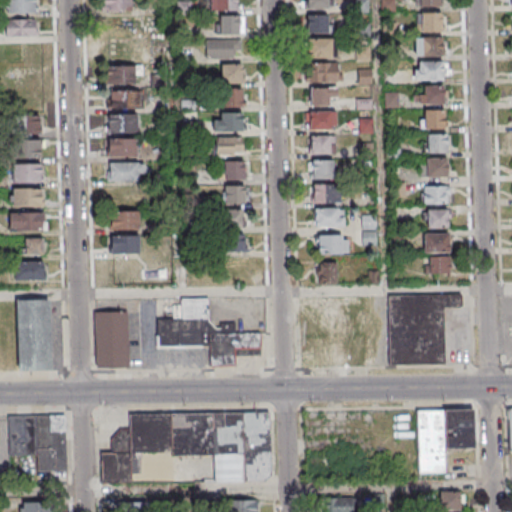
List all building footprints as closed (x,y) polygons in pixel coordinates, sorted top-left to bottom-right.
[(36,14),(36,0),(5,0),(5,14),(36,14)] [(131,0),(101,0),(102,11),(131,11),(131,0)] [(208,0),(209,11),(237,11),(236,0),(208,0)] [(305,0),(306,8),(328,8),(327,0),(305,0)] [(328,14),(306,14),(306,32),(328,32),(328,14)] [(441,32),(441,14),(414,14),(414,32),(441,32)] [(219,33),(239,33),(239,15),(219,15),(219,33)] [(134,35),(134,17),(107,17),(107,35),(134,35)] [(36,37),(36,20),(5,20),(5,37),(36,37)] [(414,37),(414,55),(442,55),(442,37),(414,37)] [(336,38),(307,38),(307,57),(336,57),(336,38)] [(205,57),(240,57),(240,39),(205,39),(205,57)] [(8,60),(37,60),(37,44),(8,44),(8,60)] [(442,79),(442,61),(412,61),(412,79),(442,79)] [(337,62),(306,62),(306,81),(337,81),(337,62)] [(241,64),(221,64),(221,81),(241,81),(241,64)] [(106,65),(106,83),(139,83),(139,65),(106,65)] [(37,67),(8,67),(8,84),(37,84),(37,67)] [(444,85),(417,85),(417,103),(444,103),(444,85)] [(309,87),(309,104),(336,104),(336,87),(309,87)] [(221,88),(221,106),(243,106),(243,88),(221,88)] [(106,108),(139,108),(139,90),(106,90),(106,108)] [(422,128),(444,128),(444,109),(422,109),(422,128)] [(336,129),(336,111),(305,111),(305,129),(336,129)] [(241,130),(241,112),(213,112),(213,130),(241,130)] [(138,114),(106,114),(106,132),(138,132),(138,114)] [(23,118),(23,132),(38,132),(38,118),(23,118)] [(426,153),(446,153),(446,134),(426,134),(426,153)] [(334,154),(334,135),(309,135),(309,154),(334,154)] [(244,154),(244,137),(215,137),(215,154),(244,154)] [(107,140),(107,156),(136,156),(136,140),(107,140)] [(18,141),(18,157),(40,157),(40,141),(18,141)] [(446,158),(422,158),(422,178),(446,178),(446,158)] [(245,160),(224,160),(224,178),(245,178),(245,160)] [(310,160),(310,179),(336,179),(336,160),(310,160)] [(143,163),(108,163),(108,182),(143,182),(143,163)] [(41,183),(41,164),(11,164),(11,183),(41,183)] [(340,204),(340,184),(312,184),(312,204),(340,204)] [(224,203),(245,203),(245,185),(224,185),(224,203)] [(421,203),(449,203),(449,185),(421,185),(421,203)] [(12,207),(42,207),(42,189),(12,189),(12,207)] [(447,227),(447,208),(427,208),(427,227),(447,227)] [(313,209),(313,228),(343,228),(343,209),(313,209)] [(243,228),(243,210),(223,210),(223,228),(243,228)] [(109,230),(139,230),(139,211),(109,211),(109,230)] [(42,212),(9,212),(9,229),(42,229),(42,212)] [(375,216),(361,216),(361,246),(375,246),(375,216)] [(243,233),(222,233),(222,251),(243,251),(243,233)] [(449,252),(449,233),(422,233),(422,252),(449,252)] [(315,236),(315,254),(347,254),(346,235),(315,236)] [(109,254),(139,254),(139,236),(109,236),(109,254)] [(43,254),(43,237),(24,237),(24,254),(43,254)] [(424,275),(449,275),(449,257),(424,257),(424,275)] [(13,261),(13,280),(44,279),(44,261),(13,261)] [(110,261),(110,279),(140,279),(140,261),(110,261)] [(336,283),(336,262),(317,262),(317,283),(336,283)] [(387,295),(388,364),(444,364),(444,307),(461,307),(461,294),(387,295)] [(359,295),(300,296),(300,344),(359,343),(359,295)] [(16,371),(50,370),(50,298),(16,299),(16,371)] [(156,347),(208,347),(208,366),(235,366),(235,355),(261,355),(261,333),(234,333),(234,324),(209,324),(209,298),(180,298),(180,307),(173,307),(173,318),(156,318),(156,347)] [(128,367),(128,311),(94,311),(95,368),(128,367)] [(474,409),(416,410),(418,473),(445,472),(445,448),(474,448),(474,409)] [(269,412),(128,412),(128,432),(112,432),(112,452),(101,453),(101,483),(132,483),(132,454),(214,454),(214,481),(269,481),(269,412)] [(67,471),(66,414),(9,414),(9,455),(37,455),(37,472),(67,471)] [(462,510),(462,491),(440,491),(440,510),(462,510)] [(354,511),(355,498),(324,498),(324,511),(354,511)] [(256,511),(257,500),(227,500),(227,511),(256,511)] [(20,511),(50,511),(51,502),(21,502),(20,511)] [(146,511),(147,503),(114,503),(114,511),(146,511)]
